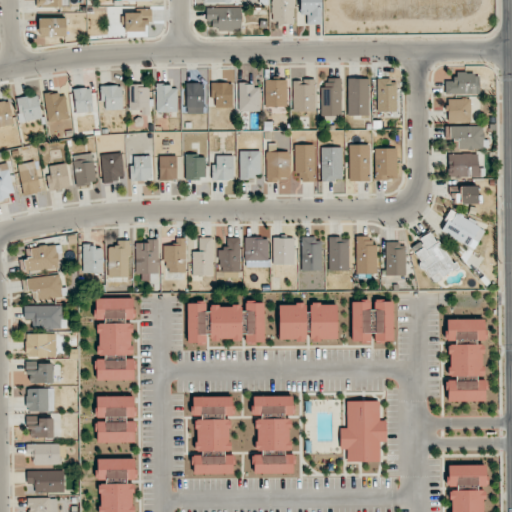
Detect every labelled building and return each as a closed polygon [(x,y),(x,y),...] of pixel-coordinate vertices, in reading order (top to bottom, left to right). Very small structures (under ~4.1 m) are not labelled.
[(293,0),(271,0),(272,23),(294,23),(293,0)] [(321,24),(320,0),(299,0),(300,15),(307,15),(307,24),(321,24)] [(206,8),(206,21),(212,21),(212,30),(241,30),(241,7),(206,8)] [(124,10),(125,32),(151,32),(151,10),(124,10)] [(39,18),(39,36),(65,36),(65,18),(39,18)] [(444,94),(479,94),(479,73),(455,72),(455,80),(445,80),(444,94)] [(320,87),(321,117),(341,117),(341,78),(325,78),(325,87),(320,87)] [(348,116),(369,115),(369,78),(347,78),(348,116)] [(287,107),(286,79),(264,80),(265,107),(287,107)] [(292,80),(293,112),(316,111),(315,79),(292,80)] [(396,112),(396,79),(377,79),(377,112),(396,112)] [(212,107),(232,107),(232,83),(213,82),(212,107)] [(186,83),(186,114),(203,113),(202,83),(186,83)] [(129,112),(149,112),(149,84),(129,85),(129,112)] [(259,111),(260,84),(238,84),(238,111),(259,111)] [(106,109),(122,109),(122,85),(100,86),(101,101),(106,101),(106,109)] [(156,112),(177,112),(177,86),(156,85),(156,112)] [(75,113),(92,112),(91,87),(73,89),(75,113)] [(67,119),(65,92),(44,94),(47,121),(67,119)] [(41,119),(38,95),(16,97),(19,122),(41,119)] [(470,99),(447,99),(448,122),(470,122),(470,99)] [(8,100),(0,101),(0,126),(14,123),(8,100)] [(458,150),(483,149),(482,125),(445,126),(445,138),(458,138),(458,150)] [(314,144),(294,145),(295,182),(315,182),(314,144)] [(368,144),(348,145),(349,181),(369,181),(368,144)] [(266,181),(290,181),(290,151),(276,151),(276,146),(266,147),(266,181)] [(341,147),(321,147),(321,181),(342,180),(341,147)] [(375,180),(397,179),(397,148),(374,148),(375,180)] [(261,177),(260,150),(239,151),(240,177),(261,177)] [(102,183),(122,182),(121,153),(101,154),(102,183)] [(448,177),(478,177),(478,153),(447,154),(448,177)] [(95,183),(93,154),(73,155),(75,185),(95,183)] [(134,156),(134,166),(130,166),(130,181),(152,180),(151,155),(134,156)] [(205,179),(204,155),(185,156),(185,179),(205,179)] [(233,155),(216,156),(216,165),(212,165),(212,180),(234,179),(233,155)] [(159,156),(159,180),(176,180),(176,156),(159,156)] [(23,195),(44,191),(38,160),(17,164),(23,195)] [(0,198),(15,195),(6,162),(0,163),(0,198)] [(49,191),(70,186),(65,163),(49,166),(51,175),(46,176),(49,191)] [(460,186),(461,204),(478,203),(477,185),(460,186)] [(484,228),(450,210),(439,231),(473,249),(484,228)] [(432,230),(419,239),(424,247),(414,253),(432,283),(455,269),(432,230)] [(377,274),(376,245),(370,245),(370,236),(355,236),(356,274),(377,274)] [(192,251),(192,275),(213,275),(213,237),(198,237),(199,251),(192,251)] [(273,264),(294,264),(293,237),(272,238),(273,264)] [(329,271),(348,270),(348,237),(328,238),(329,271)] [(186,238),(165,238),(164,272),(185,272),(186,238)] [(218,248),(219,271),(240,271),(239,238),(227,238),(227,248),(218,248)] [(268,266),(267,238),(244,238),(245,267),(268,266)] [(301,238),(301,271),(321,270),(321,238),(301,238)] [(108,246),(108,277),(129,277),(129,241),(117,240),(117,247),(108,246)] [(135,273),(158,274),(159,241),(136,241),(135,273)] [(385,276),(405,275),(404,242),(385,242),(385,276)] [(25,248),(26,259),(19,259),(20,272),(60,268),(58,244),(25,248)] [(103,272),(102,246),(82,246),(83,273),(103,272)] [(29,301),(62,298),(60,275),(28,277),(29,301)] [(369,301),(352,302),(353,342),(370,341),(369,301)] [(392,341),(392,301),(374,301),(375,341),(392,341)] [(263,302),(245,303),(246,342),(263,342),(263,302)] [(188,303),(187,343),(205,343),(205,303),(188,303)] [(336,303),(309,304),(309,340),(337,339),(336,303)] [(279,340),(306,339),(305,304),(278,304),(279,340)] [(24,306),(24,319),(31,319),(32,329),(65,328),(64,305),(24,306)] [(241,339),(241,305),(210,305),(210,340),(241,339)] [(484,319),(445,319),(446,342),(448,342),(449,377),(482,376),(482,342),(484,342),(484,319)] [(132,323),(98,323),(98,354),(132,354),(132,323)] [(55,333),(25,334),(26,357),(56,356),(55,333)] [(96,381),(134,380),(134,359),(95,360),(96,381)] [(52,362),(27,363),(27,383),(53,383),(52,362)] [(485,401),(484,380),(447,381),(447,402),(485,401)] [(54,388),(26,388),(27,411),(54,410),(54,388)] [(134,396),(96,396),(96,421),(134,421),(134,396)] [(232,396),(192,397),(192,416),(232,416),(232,396)] [(252,397),(252,415),(293,414),(292,396),(252,397)] [(348,462),(380,462),(379,442),(386,442),(386,420),(378,420),(378,401),(346,401),(346,428),(339,428),(340,449),(347,449),(348,462)] [(28,438),(53,437),(53,417),(28,417),(28,438)] [(195,451),(230,450),(229,419),(195,420),(195,451)] [(290,419),(255,419),(255,450),(290,450),(290,419)] [(96,442),(135,443),(135,422),(96,422),(96,442)] [(59,443),(27,444),(27,453),(34,453),(34,465),(60,464),(59,443)] [(192,474),(233,474),(232,455),(192,456),(192,474)] [(293,473),(293,455),(252,455),(253,473),(293,473)] [(447,465),(447,488),(449,488),(449,511),(484,511),(484,488),(485,488),(485,465),(447,465)] [(64,492),(63,470),(26,471),(27,483),(35,483),(35,492),(64,492)] [(99,511),(134,511),(134,483),(99,484),(99,511)] [(49,511),(49,497),(28,498),(27,511),(49,511)]
